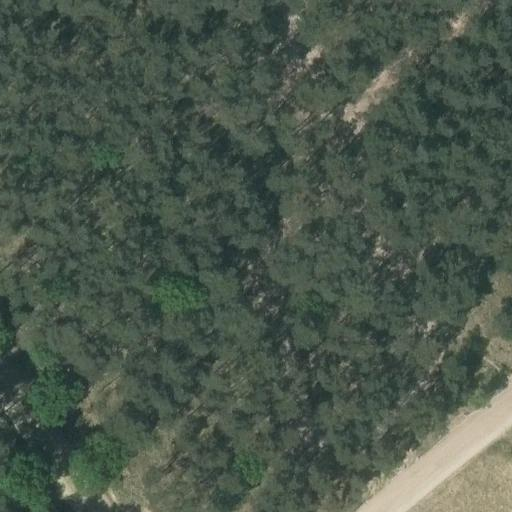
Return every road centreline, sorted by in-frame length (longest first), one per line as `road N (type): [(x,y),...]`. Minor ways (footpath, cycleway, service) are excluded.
road 1 (track): [(342,134),(383,244),(301,244),(267,257),(262,276),(296,411),(321,449),(341,450),(369,436),(415,384),(430,343),(384,260)]
road 2 (track): [(495,0),(384,71),(342,134)]
road 3 (track): [(374,511),(511,397)]
road 4 (track): [(0,369),(102,511)]
road 5 (track): [(342,134),(270,0)]
